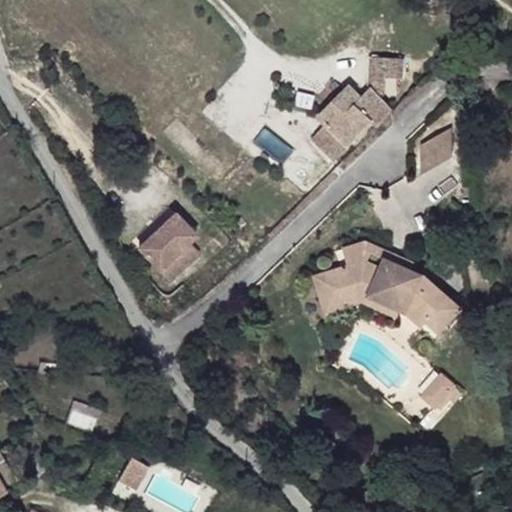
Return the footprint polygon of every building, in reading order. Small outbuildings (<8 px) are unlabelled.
[(378,125),(393,110),(381,97),(385,94),(386,77),(402,79),(403,58),(371,56),(369,89),(361,98),(348,86),(319,116),(326,123),(311,139),(335,162),(372,120),(378,125)] [(453,157),(452,127),(420,145),(421,174),(453,157)] [(200,253),(189,242),(197,235),(176,213),(139,248),(171,281),(200,253)] [(461,308),(424,275),(410,269),(384,257),(379,267),(368,261),(376,245),(366,242),(345,248),(350,265),(332,271),(342,300),(363,293),(400,309),(410,314),(420,323),(426,312),(444,329),(461,308)] [(379,267),(384,257),(410,269),(413,262),(376,245),(368,261),(379,267)] [(342,300),(332,271),(315,276),(327,312),(363,300),(398,316),(400,309),(363,293),(342,300)] [(444,329),(426,312),(420,323),(424,327),(428,321),(440,333),(444,329)] [(456,386),(441,373),(421,394),(437,408),(438,407),(456,386)] [(463,393),(456,386),(438,407),(441,411),(450,399),(454,403),(463,393)] [(74,402),(71,425),(98,429),(102,406),(74,402)] [(0,494),(6,491),(1,483),(14,476),(0,453),(0,494)] [(136,490),(148,467),(131,457),(118,481),(136,490)]
